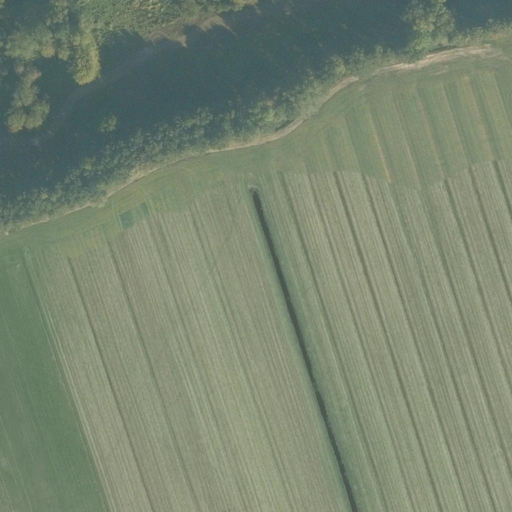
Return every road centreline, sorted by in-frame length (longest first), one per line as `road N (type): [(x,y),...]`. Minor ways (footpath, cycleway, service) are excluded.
road 1 (track): [(0,234),(100,198),(184,155),(271,138),(347,81),(455,54)]
road 2 (track): [(0,143),(38,140),(75,95),(156,48),(291,0)]
